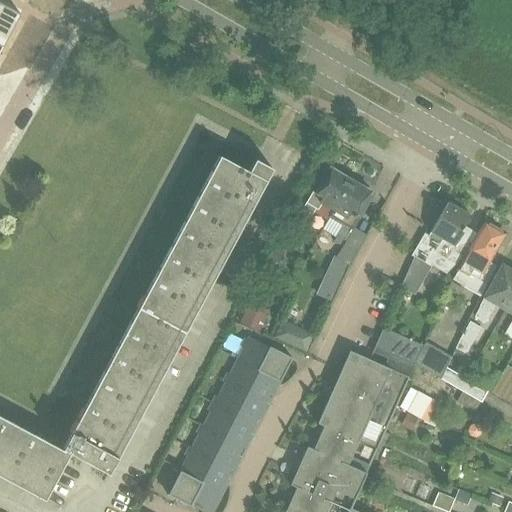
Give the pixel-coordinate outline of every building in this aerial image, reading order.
[(0,2),(0,45),(2,47),(20,13),(19,13),(0,2)] [(0,415),(0,475),(44,499),(70,452),(109,473),(273,168),(255,159),(249,171),(220,156),(63,449),(0,415)] [(332,211),(352,178),(343,173),(339,173),(331,168),(317,192),(315,191),(301,215),(309,220),(319,203),(332,211)] [(362,184),(352,178),(332,211),(321,230),(345,244),(361,218),(357,215),(370,192),(363,188),(362,184)] [(414,257),(401,287),(413,294),(431,265),(428,263),(442,238),(464,251),(474,230),(465,225),(470,216),(468,214),(469,212),(461,207),(459,209),(449,202),(428,236),(424,234),(411,255),(414,257)] [(485,222),(468,250),(451,279),(479,295),(496,266),(488,262),(504,233),(485,222)] [(335,238),(332,244),(341,250),(345,243),(335,238)] [(284,251),(274,247),(269,258),(279,263),(284,251)] [(326,272),(315,294),(332,301),(342,280),(349,264),(335,256),(333,255),(326,272)] [(511,297),(511,271),(511,272),(502,267),(485,298),(486,298),(475,318),(484,323),(496,303),(506,308),(511,297)] [(462,288),(450,282),(440,303),(450,308),(462,288)] [(270,311),(249,301),(239,323),(260,332),(270,311)] [(470,322),(455,348),(467,354),(482,328),(470,322)] [(413,366),(422,345),(382,328),(373,348),(393,357),(413,366)] [(279,381),(291,358),(269,346),(267,348),(262,346),(263,344),(262,344),(261,345),(248,338),(247,340),(244,339),(241,346),(243,347),(237,359),(279,381)] [(440,378),(445,368),(450,356),(425,341),(415,364),(440,378)] [(359,511),(350,508),(413,366),(393,357),(388,368),(349,350),(316,423),(322,426),(312,449),(306,446),(289,484),(295,487),(283,511),(359,511)] [(225,382),(268,403),(279,381),(237,359),(229,375),(226,373),(223,380),(225,382)] [(445,368),(440,378),(464,392),(470,382),(445,368)] [(482,386),(492,392),(502,375),(492,369),(482,386)] [(511,381),(502,375),(492,392),(511,403),(511,389),(508,387),(511,381)] [(225,382),(217,397),(215,396),(211,403),(256,426),(268,403),(225,382)] [(464,392),(480,401),(480,402),(486,391),(470,382),(464,392)] [(438,402),(410,388),(399,407),(408,411),(400,425),(411,431),(418,418),(423,421),(423,422),(434,427),(438,417),(431,414),(438,402)] [(202,426),(245,448),(256,426),(211,403),(208,409),(210,411),(202,426)] [(467,431),(470,435),(474,437),(479,435),(481,431),(479,426),(474,424),(469,426),(467,431)] [(245,448),(202,426),(200,425),(196,432),(199,433),(191,449),(233,471),(245,448)] [(179,471),(222,493),(233,471),(191,449),(188,447),(185,454),(187,456),(179,471)] [(460,453),(461,458),(465,461),(472,460),(474,455),(473,450),(469,447),(463,449),(460,453)] [(179,471),(174,481),(171,480),(168,487),(170,488),(167,494),(178,500),(178,501),(178,502),(179,500),(187,504),(186,506),(187,506),(187,505),(190,506),(191,504),(206,511),(211,511),(222,493),(179,471)] [(455,501),(455,503),(468,508),(472,496),(459,491),(455,501)] [(486,501),(499,506),(503,498),(490,492),(486,501)]
